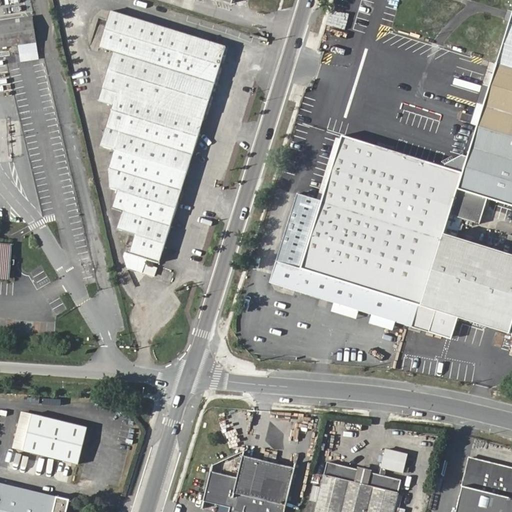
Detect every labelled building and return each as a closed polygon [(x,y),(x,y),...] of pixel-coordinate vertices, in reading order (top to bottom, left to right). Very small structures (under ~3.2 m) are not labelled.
[(117,93),(105,129),(120,134),(109,169),(124,174),(113,210),(127,215),(116,249),(160,262),(170,228),(182,190),(227,49),(111,12),(100,48),(115,53),(104,89),(117,93)] [(20,55),(38,52),(32,16),(0,21),(0,41),(17,39),(20,55)] [(511,38),(507,37),(504,36),(499,51),(462,173),(339,135),(319,203),(297,196),(277,263),(269,286),(396,324),(403,302),(420,307),(511,335),(511,330),(511,255),(443,234),(456,193),(511,210),(511,38)] [(12,244),(0,242),(0,278),(9,279),(12,244)] [(129,266),(154,275),(157,268),(146,263),(147,260),(133,255),(129,266)] [(403,302),(396,324),(413,329),(420,307),(403,302)] [(34,414),(25,452),(78,464),(87,428),(34,414)] [(364,484),(367,472),(337,465),(324,511),(402,511),(410,483),(394,479),(396,471),(412,474),(416,458),(395,452),(393,458),(392,464),(388,477),(381,475),(378,487),(364,484)] [(226,505),(224,511),(291,511),(303,470),(253,457),(247,480),(219,473),(212,502),(226,505)] [(511,511),(511,471),(474,461),(460,511),(511,511)] [(367,469),(367,472),(364,484),(378,487),(381,475),(381,473),(367,469)] [(0,511),(69,511),(71,503),(0,484),(0,511)]
